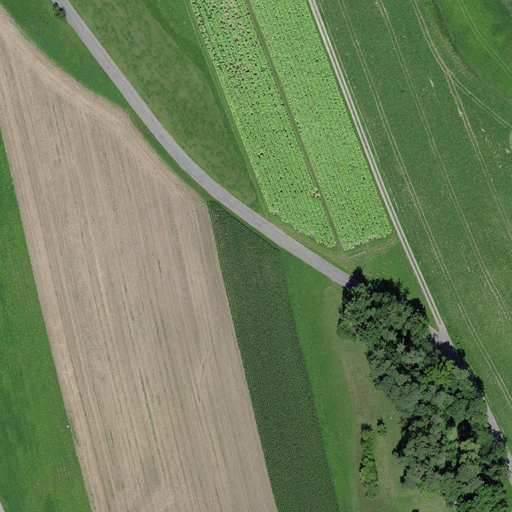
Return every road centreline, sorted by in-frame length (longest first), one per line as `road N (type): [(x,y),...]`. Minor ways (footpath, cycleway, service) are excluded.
road 1 (unclassified): [(511,470),(452,350),(254,220),(199,174),(60,0)]
road 2 (track): [(452,350),(315,0)]
